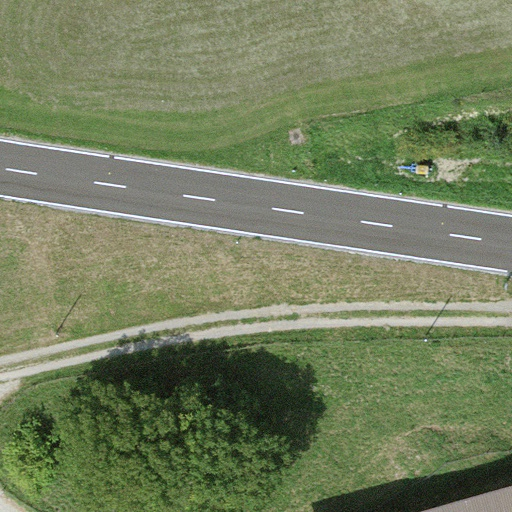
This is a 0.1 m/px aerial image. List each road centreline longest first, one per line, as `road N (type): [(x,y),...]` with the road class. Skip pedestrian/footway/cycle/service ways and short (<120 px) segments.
road 1 (tertiary): [(511,243),(0,170)]
road 2 (track): [(511,317),(264,324),(0,366)]
